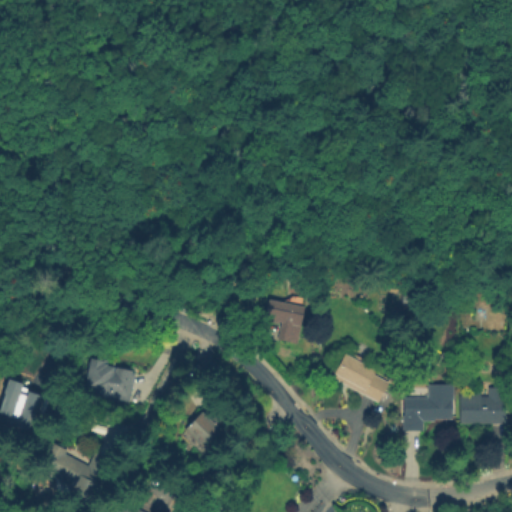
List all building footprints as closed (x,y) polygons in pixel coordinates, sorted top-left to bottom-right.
[(264,320),(269,299),(305,306),(297,343),(278,339),(281,323),(264,320)] [(374,375),(388,385),(376,403),(375,404),(327,373),(340,352),(350,359),(354,353),(366,361),(363,365),(376,373),(374,375)] [(128,401),(88,393),(89,389),(83,388),(89,357),(107,361),(106,365),(131,370),(131,372),(134,372),(128,401)] [(402,430),(402,415),(403,415),(403,397),(427,396),(427,384),(453,383),(453,399),(455,399),(455,416),(452,416),(452,419),(434,419),(434,421),(423,421),(423,430),(402,430)] [(459,423),(459,392),(481,391),(481,396),(488,396),(488,387),(504,386),(504,395),(505,395),(505,423),(459,423)] [(6,390),(20,390),(20,389),(44,389),(44,412),(30,412),(30,426),(12,426),(12,414),(6,414),(6,390)] [(201,411),(206,416),(217,405),(232,420),(204,450),(183,430),(201,411)] [(85,508),(65,498),(72,482),(54,473),(51,478),(36,470),(49,442),(66,450),(63,454),(87,465),(93,452),(109,460),(85,508)] [(109,511),(116,498),(144,511),(109,511)]
